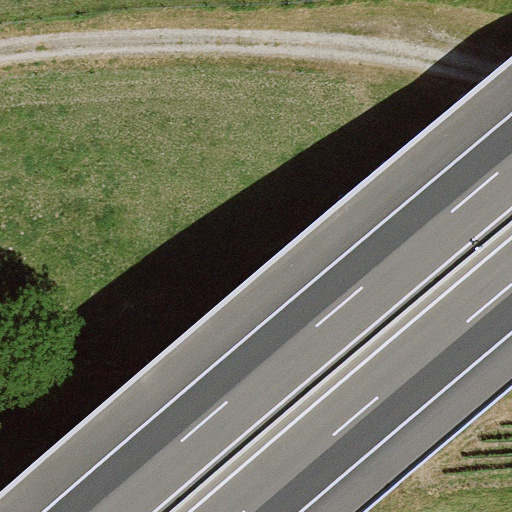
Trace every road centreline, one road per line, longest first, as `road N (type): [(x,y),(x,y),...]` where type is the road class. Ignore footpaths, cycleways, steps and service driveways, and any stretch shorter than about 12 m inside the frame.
road 1 (motorway): [(511,160),(96,511)]
road 2 (track): [(511,76),(300,37),(0,46)]
road 3 (motorway): [(245,511),(511,282)]
